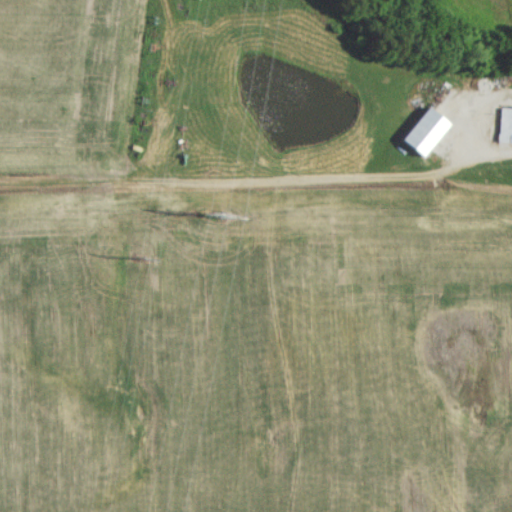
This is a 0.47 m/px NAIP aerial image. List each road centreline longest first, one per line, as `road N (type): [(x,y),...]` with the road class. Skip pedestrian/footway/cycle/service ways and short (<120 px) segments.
road 1 (residential): [(188,186),(429,180),(511,156)]
road 2 (residential): [(0,192),(188,186)]
